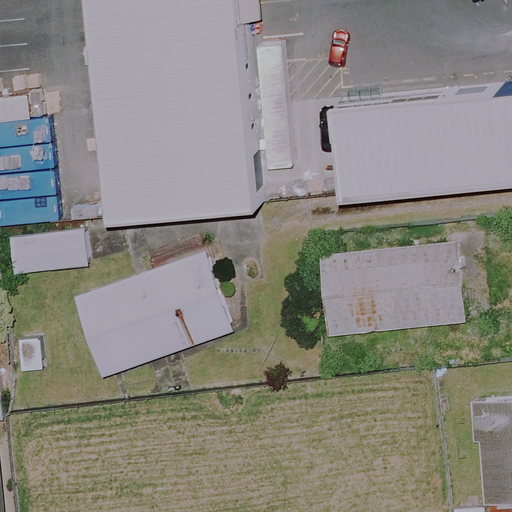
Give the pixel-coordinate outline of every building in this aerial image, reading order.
[(296,0),(143,0),(170,229),(321,212),(296,0)] [(511,107),(375,123),(386,217),(511,203),(511,107)] [(92,263),(88,227),(16,235),(20,271),(92,263)] [(472,319),(465,240),(327,252),(334,330),(472,319)] [(239,327),(213,248),(82,293),(109,371),(239,327)] [(511,498),(511,398),(481,402),(492,501),(511,498)] [(0,511),(9,511),(11,434),(0,433),(0,511)]
